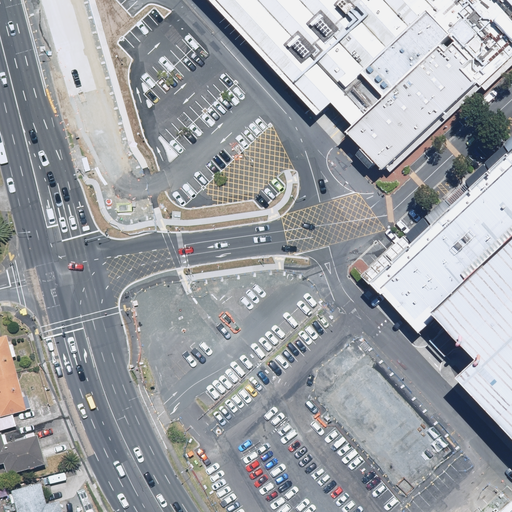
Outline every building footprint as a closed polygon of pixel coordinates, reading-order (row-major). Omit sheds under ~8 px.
[(511,0),(210,0),(322,116),(335,104),(356,125),(350,132),(387,171),(391,167),(394,171),(484,87),(488,91),(511,67),(511,0)] [(511,141),(365,274),(414,326),(433,308),(459,335),(480,357),(460,375),(511,429),(511,141)] [(5,337),(0,338),(0,415),(28,409),(25,398),(20,399),(10,359),(14,358),(11,346),(7,347),(5,337)] [(277,435),(265,447),(327,511),(388,511),(400,501),(408,509),(416,502),(425,511),(460,477),(456,473),(462,467),(436,440),(443,433),(429,419),(419,429),(346,353),(316,382),(330,396),(283,441),(277,435)] [(0,421),(0,432),(15,428),(12,418),(0,421)] [(0,436),(0,466),(1,466),(5,478),(43,466),(35,437),(32,438),(31,434),(21,437),(21,440),(5,445),(2,436),(0,436)] [(39,486),(9,493),(13,511),(60,511),(58,501),(44,505),(39,486)]
